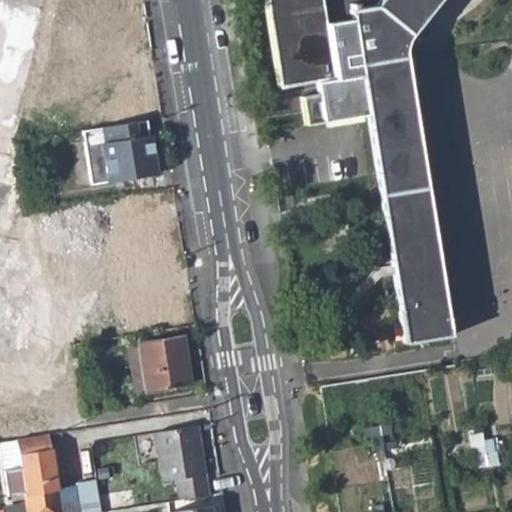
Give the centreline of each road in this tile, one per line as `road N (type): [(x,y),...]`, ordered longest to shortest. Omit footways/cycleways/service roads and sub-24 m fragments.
road 1 (tertiary): [(276,511),(194,0)]
road 2 (unknown): [(256,380),(511,329)]
